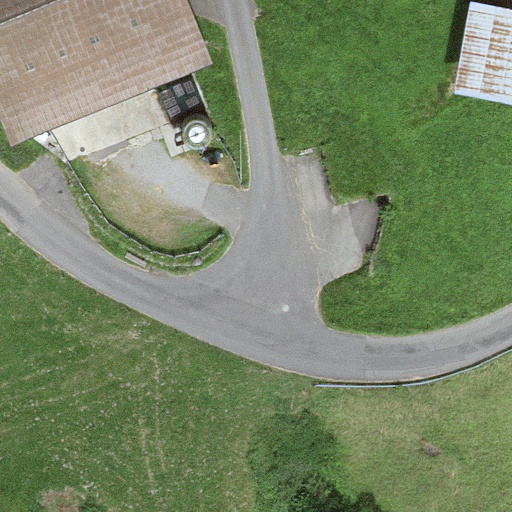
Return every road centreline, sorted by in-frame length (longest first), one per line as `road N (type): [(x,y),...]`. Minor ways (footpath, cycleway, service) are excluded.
road 1 (unclassified): [(0,194),(42,233),(110,275),(239,333),(327,357),(434,354),(511,323)]
road 2 (track): [(239,333),(268,227),(233,0)]
